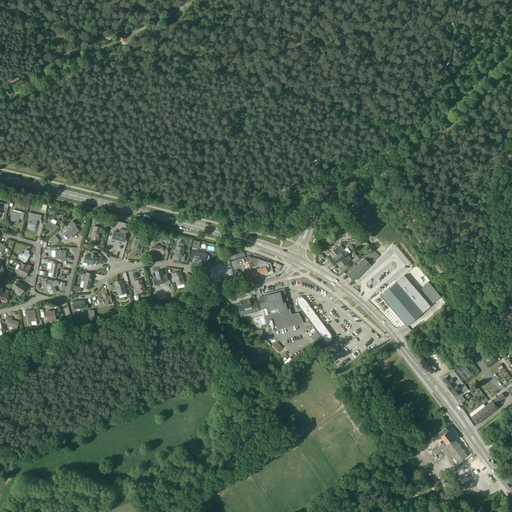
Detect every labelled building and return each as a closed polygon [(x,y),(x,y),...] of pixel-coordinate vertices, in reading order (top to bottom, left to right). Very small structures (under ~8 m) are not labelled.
[(20,213),(12,211),(10,221),(18,223),(20,213)] [(45,216),(32,213),(29,224),(36,226),(37,221),(44,223),(45,216)] [(52,220),(49,218),(47,221),(49,222),(46,228),(52,231),(52,230),(54,231),(59,227),(56,225),(51,222),(52,220)] [(73,224),(71,226),(69,225),(67,227),(68,228),(63,233),(65,235),(67,234),(70,238),(79,231),(73,224)] [(100,227),(93,225),(91,235),(93,236),(92,240),(98,241),(100,232),(99,232),(100,227)] [(357,232),(353,226),(347,230),(352,237),(357,232)] [(126,234),(119,232),(119,233),(114,231),(112,239),(122,241),(122,239),(125,240),(126,234)] [(55,235),(50,240),(54,245),(60,241),(55,235)] [(135,239),(132,249),(134,249),(134,252),(141,254),(144,244),(141,243),(142,241),(135,239)] [(169,245),(165,244),(165,246),(161,245),(161,246),(155,245),(154,252),(163,254),(164,253),(167,254),(169,245)] [(349,250),(347,247),(344,250),(340,244),(329,253),(332,258),(334,261),(349,250)] [(184,248),(177,246),(174,256),(180,257),(179,260),(183,261),(185,255),(182,254),(184,248)] [(21,257),(27,261),(30,255),(27,253),(28,251),(26,249),(21,257)] [(58,250),(58,251),(56,251),(55,251),(55,257),(58,257),(58,259),(61,259),(61,261),(66,261),(66,258),(66,250),(58,250)] [(349,250),(334,261),(336,263),(340,268),(351,260),(347,255),(351,252),(349,250)] [(377,258),(379,256),(373,250),(371,252),(347,275),(353,281),(377,258)] [(192,251),(191,254),(194,255),(192,260),(196,262),(197,259),(205,262),(207,254),(195,251),(194,251),(192,251)] [(92,254),(91,253),(90,256),(85,255),(83,262),(93,265),(93,263),(96,264),(98,258),(95,258),(96,254),(92,254)] [(223,255),(212,262),(215,266),(226,259),(225,258),(223,255)] [(250,256),(235,260),(237,266),(245,264),(246,264),(250,277),(267,272),(264,263),(259,265),(258,263),(260,262),(259,259),(250,257),(250,256)] [(58,268),(60,268),(61,264),(55,263),(55,262),(51,261),(50,263),(52,263),(51,269),(49,269),(49,272),(52,273),(52,276),(56,277),(57,273),(56,273),(56,270),(57,270),(58,268)] [(404,276),(400,279),(386,263),(379,270),(388,281),(375,293),(381,300),(383,298),(407,326),(430,306),(404,276)] [(26,268),(27,266),(22,264),(21,265),(20,265),(17,272),(26,276),(29,269),(26,268)] [(162,275),(161,270),(155,272),(157,277),(153,278),(155,285),(164,283),(164,282),(168,280),(166,274),(162,275)] [(182,274),(180,275),(180,272),(171,274),(173,281),(176,280),(177,286),(184,284),(182,274)] [(93,274),(86,273),(83,288),(90,289),(93,274)] [(145,288),(144,284),(142,284),(141,279),(134,281),(136,290),(137,293),(145,291),(145,288)] [(43,282),(45,287),(47,286),(50,294),(56,292),(53,284),(59,282),(58,281),(55,280),(49,283),(48,280),(43,282)] [(123,283),(122,284),(121,280),(114,282),(116,289),(117,289),(119,295),(126,293),(123,283)] [(26,287),(17,281),(15,284),(14,287),(13,288),(16,290),(14,293),(20,296),(21,294),(26,287)] [(428,282),(420,288),(433,303),(440,297),(428,282)] [(2,291),(0,290),(0,300),(6,302),(8,295),(2,293),(2,291)] [(283,295),(282,291),(259,297),(262,311),(263,311),(269,334),(276,332),(275,331),(303,323),(298,313),(291,315),(289,309),(287,309),(285,303),(286,302),(284,294),(283,295)] [(111,297),(108,297),(107,294),(103,295),(104,298),(98,299),(100,306),(109,304),(109,303),(112,302),(111,297)] [(299,298),(297,299),(296,302),(297,304),(315,328),(324,340),(326,342),(329,342),(331,340),(332,338),(331,335),(304,299),(302,298),(299,298)] [(244,310),(244,312),(245,315),(253,313),(252,310),(257,309),(256,302),(250,303),(250,300),(245,301),(245,302),(238,304),(239,311),(244,310)] [(84,301),(73,302),(73,309),(80,308),(80,310),(88,309),(87,303),(84,303),(84,301)] [(35,310),(29,311),(26,311),(28,324),(32,324),(32,321),(37,320),(35,310)] [(54,310),(48,311),(48,312),(46,312),(47,321),(50,321),(50,318),(55,318),(54,310)] [(19,323),(15,321),(11,320),(12,318),(10,317),(7,325),(13,327),(12,330),(16,331),(17,328),(19,323)] [(280,331),(282,341),(302,336),(300,326),(280,331)] [(277,342),(271,347),(277,353),(282,348),(277,342)] [(486,357),(480,349),(477,351),(483,359),(486,357)] [(494,358),(486,364),(489,367),(497,361),(494,358)] [(454,371),(450,375),(458,387),(463,383),(454,371)] [(458,387),(450,375),(443,380),(457,399),(458,398),(462,403),(465,400),(462,396),(463,395),(463,394),(462,392),(458,387)] [(502,393),(493,401),(496,405),(505,397),(502,393)] [(493,401),(485,406),(491,413),(498,408),(496,405),(493,401)] [(485,406),(478,412),(484,419),(491,413),(485,406)] [(478,412),(471,417),(477,425),(484,419),(478,412)] [(348,417),(358,431),(363,427),(354,413),(348,417)] [(455,439),(446,428),(439,433),(445,442),(448,445),(455,439)] [(459,444),(455,439),(448,445),(443,449),(450,459),(454,456),(458,462),(467,455),(465,452),(465,451),(464,449),(463,450),(460,446),(461,445),(460,443),(459,444)] [(442,444),(440,442),(434,447),(439,452),(443,449),(448,445),(445,442),(442,444)] [(382,476),(389,470),(384,464),(377,469),(382,476)]
